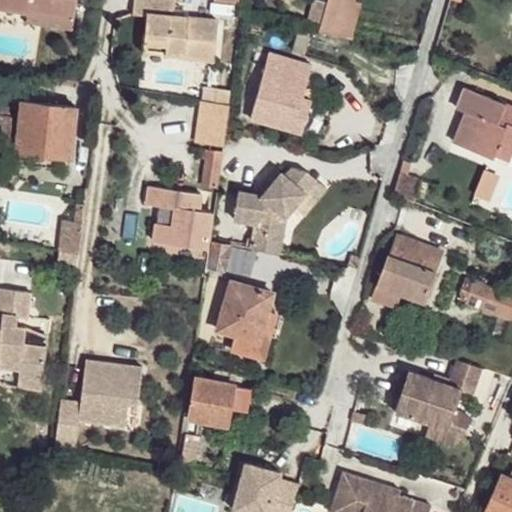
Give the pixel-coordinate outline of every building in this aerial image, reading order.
[(0,0),(0,9),(26,15),(27,10),(73,18),(75,0),(0,0)] [(175,0),(134,0),(134,15),(146,19),(145,51),(179,55),(179,59),(212,61),(214,22),(175,18),(175,0)] [(343,0),(327,0),(318,32),(335,34),(343,0)] [(73,18),(27,10),(26,15),(25,24),(72,32),(73,18)] [(225,22),(214,22),(212,61),(221,61),(225,22)] [(311,65),(269,52),(250,117),(302,131),(308,111),(300,107),(311,65)] [(511,107),(465,89),(457,111),(464,116),(454,145),(493,161),(511,168),(511,107)] [(76,107),(22,99),(16,150),(71,156),(76,107)] [(229,104),(200,99),(198,142),(227,145),(229,104)] [(11,116),(0,114),(0,148),(8,150),(11,116)] [(221,154),(205,150),(205,155),(207,157),(203,184),(215,186),(221,154)] [(237,193),(233,214),(232,220),(254,224),(249,249),(275,254),(280,218),(287,207),(308,176),(296,168),(289,167),(282,169),(274,169),(264,182),(267,185),(260,197),(237,193)] [(417,181),(400,172),(393,194),(413,201),(417,181)] [(320,185),(308,176),(287,207),(298,216),(320,185)] [(200,193),(147,187),(147,206),(156,209),(173,211),(171,226),(155,225),(152,242),(205,248),(208,211),(199,208),(200,193)] [(173,211),(156,209),(155,225),(171,226),(173,211)] [(233,214),(215,211),(211,233),(229,235),(232,220),(233,214)] [(63,217),(60,237),(79,240),(82,220),(63,217)] [(229,235),(211,233),(210,243),(212,243),(228,245),(231,246),(232,236),(229,235)] [(440,249),(396,235),(387,256),(377,285),(373,299),(398,309),(402,293),(424,299),(440,249)] [(79,240),(60,237),(59,249),(78,253),(79,240)] [(205,248),(152,242),(153,255),(207,261),(209,247),(205,248)] [(228,245),(212,243),(208,268),(223,271),(228,245)] [(271,294),(231,282),(218,327),(235,333),(258,340),(271,294)] [(511,297),(472,283),(467,301),(511,318),(511,297)] [(30,290),(0,287),(0,365),(21,367),(21,375),(45,377),(48,344),(25,342),(27,326),(17,325),(18,315),(28,316),(30,290)] [(281,315),(267,311),(258,340),(235,333),(231,348),(263,357),(269,336),(274,338),(281,315)] [(78,400),(60,397),(54,444),(74,448),(77,417),(124,423),(126,401),(136,402),(141,364),(84,357),(78,400)] [(480,366),(455,359),(448,383),(407,371),(394,412),(429,423),(447,428),(460,437),(472,418),(454,407),(460,389),(471,392),(480,366)] [(245,386),(196,377),(190,414),(226,422),(229,406),(240,408),(245,386)] [(196,421),(189,419),(187,431),(194,432),(196,421)] [(447,428),(429,423),(425,435),(455,445),(460,437),(447,428)] [(194,432),(185,431),(182,459),(192,461),(194,432)] [(253,511),(290,511),(299,483),(280,477),(282,470),(247,459),(232,505),(253,511)] [(399,489),(341,471),(328,511),(331,511),(427,511),(429,505),(397,495),(399,489)] [(511,511),(511,478),(500,474),(484,511),(511,511)]
